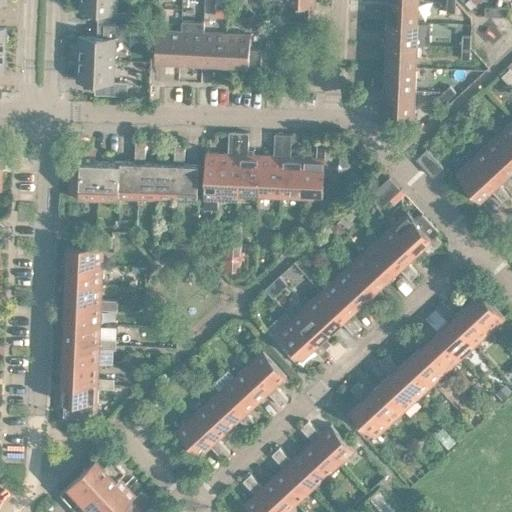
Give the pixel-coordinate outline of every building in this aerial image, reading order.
[(112,13),(112,24),(120,24),(121,11),(116,11),(116,0),(79,0),(79,10),(98,11),(98,13),(112,13)] [(226,0),(226,8),(239,9),(239,0),(226,0)] [(387,0),(387,20),(418,22),(418,0),(387,0)] [(455,0),(446,0),(446,12),(454,13),(455,0)] [(472,0),(466,0),(464,3),(470,9),(476,4),(472,0)] [(295,4),(295,14),(305,15),(305,5),(295,4)] [(484,15),(496,16),(496,7),(484,6),(484,15)] [(496,7),(496,16),(508,16),(509,7),(496,7)] [(387,20),(386,43),(417,45),(418,22),(387,20)] [(78,35),(77,58),(114,59),(115,38),(129,38),(129,25),(120,24),(112,24),(103,24),(103,36),(78,35)] [(155,60),(179,61),(181,30),(157,29),(155,60)] [(179,61),(202,62),(203,32),(181,30),(179,61)] [(202,62),(224,64),(226,33),(203,32),(202,62)] [(226,33),(224,64),(248,65),(250,34),(226,33)] [(462,35),(461,47),(470,47),(470,35),(462,35)] [(386,43),(385,66),(416,67),(417,45),(386,43)] [(470,47),(461,47),(460,59),(469,59),(470,47)] [(114,59),(77,58),(76,80),(113,82),(114,59)] [(385,66),(384,89),(415,90),(416,67),(385,66)] [(501,75),(507,82),(511,76),(511,72),(508,69),(501,75)] [(117,95),(126,95),(127,82),(117,81),(117,95)] [(449,85),(440,94),(446,100),(455,92),(449,85)] [(415,90),(384,89),(383,112),(414,114),(415,90)] [(446,100),(440,94),(431,102),(437,109),(446,100)] [(511,120),(499,133),(511,147),(511,120)] [(216,189),(238,190),(240,131),(232,131),(231,153),(218,152),(217,162),(205,162),(204,198),(216,198),(216,189)] [(237,195),(259,195),(260,154),(247,154),(248,132),(240,131),(238,190),(237,195)] [(259,195),(280,196),(283,133),(274,133),(273,155),(260,154),(259,195)] [(280,196),(301,197),(303,156),(290,156),(291,134),(283,133),(280,196)] [(511,147),(499,133),(484,146),(509,172),(511,169),(511,147)] [(135,150),(145,151),(145,139),(135,138),(135,150)] [(303,156),(301,197),(337,199),(338,175),(350,164),(339,153),(336,155),(325,143),(325,139),(316,139),(316,157),(303,156)] [(174,140),(174,152),(184,152),(185,141),(174,140)] [(484,146),(470,159),(494,186),(498,182),(509,172),(484,146)] [(79,195),(118,197),(120,161),(90,159),(91,150),(71,149),(69,193),(79,193),(79,195)] [(134,161),(139,162),(144,162),(145,151),(135,150),(134,161)] [(173,163),(179,163),(184,163),(184,152),(174,152),(173,163)] [(479,199),(490,189),(494,186),(470,159),(455,172),(479,199)] [(118,197),(138,198),(139,162),(134,161),(120,161),(118,197)] [(138,198),(157,198),(159,162),(144,162),(139,162),(138,198)] [(157,198),(177,199),(179,163),(173,163),(159,162),(157,198)] [(179,163),(177,199),(197,200),(198,164),(184,163),(179,163)] [(369,195),(380,207),(400,189),(389,177),(369,195)] [(490,189),(496,195),(503,188),(498,182),(494,186),(490,189)] [(503,188),(496,195),(501,201),(509,194),(503,188)] [(396,221),(393,224),(417,251),(428,241),(433,247),(441,240),(435,234),(438,231),(422,213),(415,219),(407,211),(396,221)] [(389,214),(386,217),(393,224),(396,221),(389,214)] [(337,222),(329,229),(337,237),(344,230),(337,222)] [(393,224),(378,238),(403,264),(406,261),(417,251),(393,224)] [(378,238),(364,251),(388,278),(399,268),(403,264),(378,238)] [(67,243),(66,263),(102,265),(102,260),(103,245),(67,243)] [(225,244),(224,269),(241,270),(241,244),(225,244)] [(364,251),(349,264),(374,291),(377,287),(388,278),(364,251)] [(406,261),(403,264),(399,268),(404,273),(412,267),(406,261)] [(66,263),(65,283),(101,284),(102,270),(102,265),(66,263)] [(349,264),(335,277),(359,304),(370,294),(374,291),(349,264)] [(412,267),(404,273),(410,280),(417,273),(412,267)] [(335,277),(320,291),(345,317),(348,314),(359,304),(335,277)] [(465,304),(490,330),(504,317),(480,291),(484,288),(478,281),(471,288),(476,294),(465,304)] [(65,283),(64,302),(101,304),(101,299),(101,284),(65,283)] [(377,287),(374,291),(370,294),(375,300),(383,293),(377,287)] [(320,291),(306,304),(330,331),(341,321),(345,317),(320,291)] [(383,293),(375,300),(381,306),(388,299),(383,293)] [(101,299),(101,304),(100,309),(108,309),(109,299),(101,299)] [(109,299),(108,309),(117,310),(117,300),(109,299)] [(64,302),(64,322),(100,324),(100,309),(101,304),(64,302)] [(436,309),(442,315),(449,308),(444,302),(436,309)] [(306,304),(291,317),(316,344),(319,340),(330,331),(306,304)] [(451,317),(475,344),(490,330),(465,304),(455,314),(451,317)] [(442,315),(447,321),(451,317),(455,314),(449,308),(442,315)] [(348,314),(345,317),(341,321),(346,327),(354,320),(348,314)] [(301,357),(312,347),(316,344),(291,317),(277,331),(301,357)] [(437,330),(461,357),(475,344),(451,317),(447,321),(437,330)] [(354,320),(346,327),(352,333),(359,326),(354,320)] [(64,322),(63,342),(99,343),(99,338),(100,324),(64,322)] [(407,335),(413,341),(421,334),(415,328),(407,335)] [(422,344),(447,370),(461,357),(437,330),(426,340),(422,344)] [(277,331),(271,336),(296,362),(301,357),(277,331)] [(413,341),(418,347),(422,344),(426,340),(421,334),(413,341)] [(99,338),(99,343),(99,348),(107,349),(107,338),(99,338)] [(107,338),(107,349),(115,349),(115,339),(107,338)] [(312,347),(317,353),(325,346),(319,340),(316,344),(312,347)] [(63,342),(62,361),(98,363),(99,348),(99,343),(63,342)] [(408,357),(432,384),(447,370),(422,344),(418,347),(408,357)] [(325,346),(317,353),(323,359),(331,352),(325,346)] [(263,350),(248,363),(272,389),(275,385),(286,375),(263,350)] [(378,362),(384,368),(392,361),(386,355),(378,362)] [(393,370),(418,397),(432,384),(408,357),(397,367),(393,370)] [(62,361),(61,381),(97,382),(97,377),(98,363),(62,361)] [(384,368),(390,374),(393,370),(397,367),(392,361),(384,368)] [(248,363),(234,377),(257,402),(268,392),(272,389),(248,363)] [(393,370),(390,374),(379,383),(403,410),(418,397),(393,370)] [(97,377),(97,382),(97,387),(105,388),(105,378),(97,377)] [(234,377),(219,390),(243,415),(246,412),(257,402),(234,377)] [(114,378),(105,378),(105,388),(113,388),(114,378)] [(97,382),(61,381),(60,400),(63,401),(63,417),(83,417),(83,402),(96,402),(97,387),(97,382)] [(350,388),(355,394),(363,387),(357,381),(350,388)] [(368,393),(364,397),(389,423),(403,410),(379,383),(368,393)] [(281,392),(275,385),(272,389),(268,392),(274,399),(281,392)] [(355,394),(361,400),(364,397),(368,393),(363,387),(355,394)] [(219,390),(205,403),(228,428),(239,419),(243,415),(219,390)] [(287,398),(281,392),(274,399),(280,405),(287,398)] [(364,397),(361,400),(350,410),(374,437),(389,423),(364,397)] [(205,403),(190,416),(214,442),(218,438),(228,428),(205,403)] [(243,415),(239,419),(245,425),(252,418),(246,412),(243,415)] [(199,455),(210,445),(214,442),(190,416),(176,430),(199,455)] [(252,418),(245,425),(251,432),(259,425),(252,418)] [(300,427),(306,434),(314,427),(308,420),(300,427)] [(316,437),(339,462),(354,449),(349,444),(330,424),(320,433),(316,437)] [(306,434),(312,440),(316,437),(320,433),(314,427),(306,434)] [(301,450),(325,476),(339,462),(316,437),(312,440),(301,450)] [(210,445),(216,452),(224,445),(218,438),(214,442),(210,445)] [(349,444),(354,449),(359,444),(355,438),(352,441),(349,444)] [(224,445),(216,452),(222,458),(230,452),(224,445)] [(271,454),(277,460),(285,454),(279,447),(271,454)] [(287,463),(310,489),(325,476),(301,450),(291,460),(287,463)] [(277,460),(283,467),(287,463),(291,460),(285,454),(277,460)] [(60,492),(73,506),(118,465),(111,457),(103,466),(96,459),(60,492)] [(283,467),(273,477),(296,502),(310,489),(287,463),(283,467)] [(73,506),(78,511),(97,511),(128,483),(127,481),(122,486),(115,479),(124,471),(118,465),(73,506)] [(242,480),(248,487),(256,480),(250,473),(242,480)] [(273,477),(262,487),(258,490),(278,511),(285,511),(296,502),(273,477)] [(254,493),(258,490),(262,487),(256,480),(248,487),(254,493)] [(97,511),(127,511),(146,495),(140,489),(132,497),(125,490),(130,485),(128,483),(97,511)] [(278,511),(258,490),(254,493),(244,503),(251,511),(278,511)] [(146,495),(127,511),(145,511),(144,510),(153,502),(146,495)]
